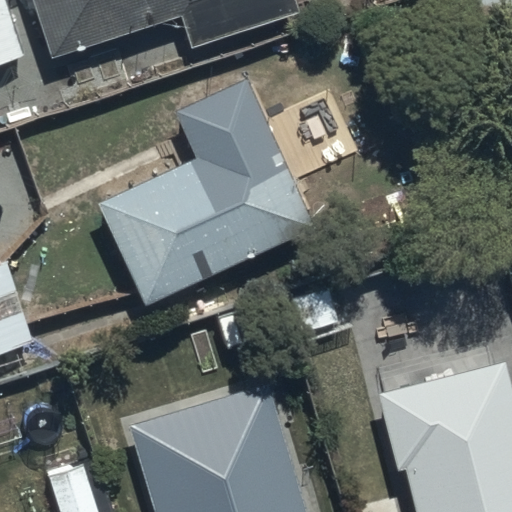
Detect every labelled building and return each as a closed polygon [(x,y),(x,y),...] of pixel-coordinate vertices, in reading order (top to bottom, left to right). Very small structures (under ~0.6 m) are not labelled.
[(0,0),(0,64),(21,57),(0,0)] [(24,0),(44,62),(177,20),(187,50),(293,17),(287,0),(24,0)] [(511,0),(461,0),(469,29),(511,18),(511,0)] [(188,161),(90,207),(138,310),(308,231),(239,81),(167,115),(188,161)] [(511,119),(501,122),(511,171),(511,119)] [(2,263),(0,263),(0,383),(21,377),(13,351),(28,346),(2,263)] [(511,511),(511,421),(498,366),(375,397),(394,473),(401,471),(411,511),(511,511)] [(123,427),(148,511),(299,511),(261,385),(123,427)] [(91,511),(79,468),(41,479),(50,511),(91,511)]
